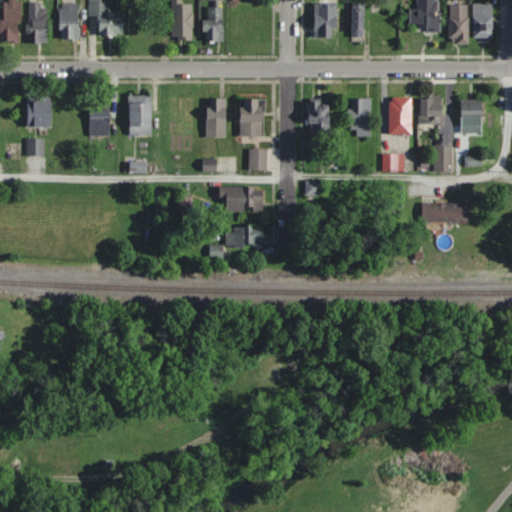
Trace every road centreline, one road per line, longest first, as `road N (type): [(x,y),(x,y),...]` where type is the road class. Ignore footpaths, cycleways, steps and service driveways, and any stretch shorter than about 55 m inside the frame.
road 1 (residential): [(511,69),(0,67)]
road 2 (residential): [(283,242),(288,0)]
